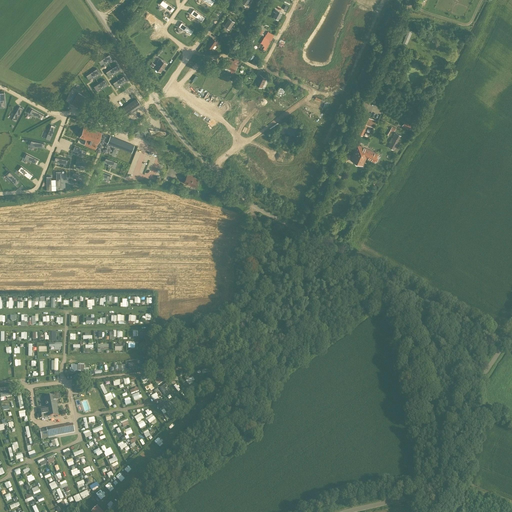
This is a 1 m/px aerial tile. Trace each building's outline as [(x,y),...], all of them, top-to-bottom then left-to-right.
[(162,0),(157,0),(157,2),(162,5),(169,10),(171,6),(162,0)] [(315,13),(316,9),(305,5),(304,9),(315,13)] [(279,6),(277,10),(273,17),(278,20),(282,13),(281,12),(283,9),(279,6)] [(368,12),(357,6),(355,10),(366,16),(368,12)] [(192,8),(189,12),(195,16),(195,15),(201,20),(204,16),(192,8)] [(361,21),(351,16),(349,20),(360,25),(361,21)] [(312,26),(314,22),(304,17),(302,20),(312,26)] [(228,23),(225,27),(229,29),(234,22),(229,19),(227,22),(228,23)] [(183,24),(180,27),(185,31),(192,36),(194,32),(183,24)] [(355,30),(344,26),(342,30),(353,34),(355,30)] [(402,44),(406,46),(413,30),(408,29),(402,44)] [(264,44),(268,47),(270,42),(269,42),(270,40),(271,40),(272,38),(267,35),(266,37),(264,36),(263,39),(266,40),(264,44)] [(299,45),(301,42),(290,36),(287,35),(285,39),(287,40),(294,43),(299,45)] [(354,42),(343,37),(342,41),(353,46),(354,42)] [(212,38),(207,45),(212,49),(215,44),(217,46),(219,43),(217,41),(212,38)] [(350,56),(340,49),(337,52),(347,59),(350,56)] [(108,53),(97,60),(100,64),(104,62),(106,64),(108,62),(107,60),(111,57),(108,53)] [(255,56),(251,63),(256,66),(260,58),(255,56)] [(166,64),(167,64),(161,60),(155,68),(160,72),(166,64)] [(225,66),(234,71),(237,66),(238,63),(234,61),(232,64),(228,61),(225,66)] [(337,61),(334,63),(337,67),(337,68),(343,76),(346,73),(337,61)] [(115,64),(105,71),(107,75),(111,72),(113,75),(116,73),(114,70),(118,68),(115,64)] [(314,68),(311,66),(308,71),(307,70),(302,79),(306,81),(314,68)] [(96,68),(85,75),(88,79),(92,76),(93,78),(96,77),(95,74),(99,72),(96,68)] [(123,75),(112,82),(115,86),(119,83),(120,85),(123,84),(122,81),(126,79),(123,75)] [(256,84),(255,83),(255,84),(261,87),(266,78),(260,75),(256,84)] [(103,79),(93,86),(95,90),(99,87),(101,89),(104,87),(102,85),(106,83),(103,79)] [(73,86),(66,99),(69,101),(77,89),(73,86)] [(235,105),(241,92),(237,90),(233,98),(234,98),(232,103),(235,104),(235,105)] [(197,92),(195,96),(201,101),(205,104),(208,101),(197,92)] [(72,103),(74,104),(75,103),(81,107),(86,97),(78,93),(72,103)] [(136,99),(120,110),(124,117),(141,105),(136,99)] [(252,113),(260,103),(256,100),(252,106),(249,110),(252,112),(252,113)] [(12,119),(16,121),(23,109),(19,106),(15,113),(12,119)] [(42,119),(44,115),(31,108),(29,113),(34,115),(42,119)] [(266,123),(277,114),(274,110),(268,116),(264,119),(266,122),(266,123)] [(376,120),(364,115),(356,133),(362,136),(367,125),(373,127),(376,120)] [(413,123),(406,119),(402,125),(410,129),(413,123)] [(216,122),(204,128),(206,132),(213,129),(213,128),(218,126),(216,123),(216,122)] [(46,138),(50,139),(56,126),(51,125),(48,132),(46,138)] [(84,126),(80,137),(86,139),(84,145),(95,149),(102,132),(84,126)] [(395,132),(388,146),(393,149),(401,135),(395,132)] [(217,141),(220,145),(227,140),(227,139),(231,136),(229,134),(229,133),(217,141)] [(107,143),(131,152),(134,145),(110,135),(107,143)] [(379,154),(357,144),(350,159),(363,165),(366,158),(375,162),(379,154)] [(84,155),(86,151),(81,148),(80,148),(74,146),(72,150),(77,152),(76,154),(79,156),(80,153),(84,155)] [(36,164),(39,160),(26,153),(24,158),(28,160),(29,160),(36,164)] [(66,168),(68,160),(55,157),(54,162),(61,163),(61,164),(63,164),(63,167),(66,168)] [(117,167),(119,163),(107,158),(105,163),(109,164),(109,167),(112,168),(113,165),(117,167)] [(83,168),(87,169),(88,169),(89,164),(83,163),(82,163),(76,162),(75,166),(80,167),(79,170),(82,171),(83,168)] [(32,175),(21,166),(18,170),(23,174),(23,173),(29,178),(32,175)] [(15,185),(19,182),(9,171),(5,175),(9,179),(9,178),(15,185)] [(109,180),(111,176),(99,171),(97,176),(102,177),(101,180),(104,181),(105,178),(109,180)] [(83,178),(73,174),(71,178),(78,180),(78,181),(80,181),(79,184),(80,185),(81,185),(82,185),(85,178),(84,178),(83,178)] [(189,184),(194,186),(197,178),(191,176),(191,175),(187,174),(184,182),(188,184),(189,184)] [(9,300),(7,300),(7,307),(13,307),(13,300),(17,300),(17,296),(9,296),(9,300)] [(28,299),(28,306),(34,306),(34,300),(39,300),(39,296),(33,296),(33,299),(28,299)] [(121,306),(129,305),(128,297),(122,297),(123,301),(120,301),(121,306)] [(36,322),(38,322),(38,314),(35,314),(35,316),(31,316),(31,322),(28,322),(28,325),(36,325),(36,322)] [(17,322),(17,326),(27,326),(27,315),(21,315),(21,322),(17,322)] [(157,385),(164,380),(162,376),(154,380),(157,385)] [(159,387),(165,396),(168,394),(164,389),(167,387),(165,383),(159,387)] [(188,394),(198,386),(195,383),(186,390),(188,394)] [(37,409),(38,412),(38,414),(38,415),(37,415),(37,418),(38,418),(39,418),(39,419),(58,415),(55,400),(60,399),(59,393),(54,394),(54,396),(44,398),(46,408),(37,409)] [(104,395),(106,402),(113,399),(111,393),(104,395)] [(158,405),(160,408),(169,403),(167,400),(158,405)] [(170,402),(176,409),(179,407),(173,400),(170,402)] [(141,413),(134,417),(137,423),(144,419),(141,413)] [(149,424),(156,419),(152,414),(145,419),(149,424)] [(137,424),(140,429),(146,425),(142,420),(137,424)] [(73,424),(40,430),(41,439),(55,437),(55,436),(74,433),(73,424)] [(128,438),(130,444),(137,441),(135,436),(128,438)] [(50,447),(59,445),(57,439),(51,440),(51,443),(49,444),(50,447)] [(99,448),(94,451),(96,457),(102,454),(99,448)] [(110,452),(112,451),(110,448),(104,450),(108,461),(114,459),(112,454),(110,455),(110,452)] [(28,451),(30,457),(41,454),(39,449),(28,451)] [(48,464),(55,461),(53,456),(46,458),(48,464)] [(84,458),(82,459),(81,456),(78,457),(81,465),(86,463),(84,458)] [(38,461),(40,466),(47,464),(44,458),(38,461)] [(66,461),(68,467),(74,464),(72,458),(66,461)] [(117,462),(111,465),(114,470),(120,468),(117,462)] [(28,466),(21,468),(24,474),(30,471),(28,466)] [(73,476),(80,473),(78,468),(71,471),(73,476)] [(43,474),(45,479),(51,477),(49,471),(43,474)] [(76,483),(78,488),(85,486),(83,480),(76,483)] [(59,483),(62,489),(68,486),(65,481),(59,483)] [(93,492),(100,487),(96,482),(89,486),(93,492)] [(31,489),(34,495),(40,492),(38,486),(31,489)] [(83,499),(89,496),(86,491),(80,494),(83,499)] [(31,494),(25,496),(28,502),(33,499),(31,494)] [(73,497),(76,503),(82,500),(79,494),(73,497)] [(66,499),(60,501),(63,508),(69,505),(66,499)]
